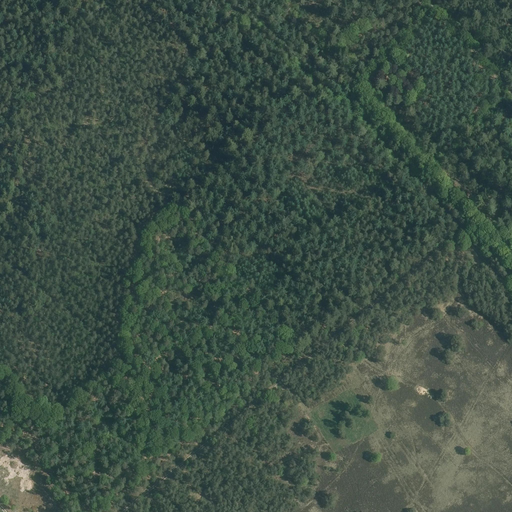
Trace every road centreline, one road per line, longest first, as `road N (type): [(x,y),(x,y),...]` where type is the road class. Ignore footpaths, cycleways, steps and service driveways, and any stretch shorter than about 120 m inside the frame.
road 1 (track): [(149,489),(120,332),(137,243),(316,83)]
road 2 (track): [(466,223),(123,511)]
road 3 (track): [(143,0),(158,28),(177,33),(187,53),(154,121),(149,178),(177,204)]
road 4 (track): [(351,110),(511,291)]
road 5 (track): [(220,0),(351,110)]
road 6 (track): [(1,110),(61,92),(55,59),(88,0)]
road 7 (track): [(0,462),(122,354)]
road 8 (track): [(0,257),(122,354)]
road 9 (track): [(427,0),(511,94)]
road 10 (track): [(269,0),(349,91)]
